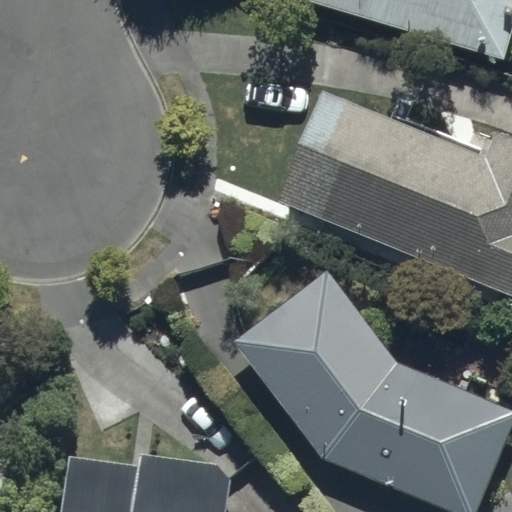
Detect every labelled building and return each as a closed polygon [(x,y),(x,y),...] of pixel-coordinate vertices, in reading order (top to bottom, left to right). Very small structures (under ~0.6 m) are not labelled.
[(511,0),(296,0),(506,59),(511,39),(511,0)] [(277,198),(511,295),(511,135),(494,128),(486,154),(322,90),(277,198)] [(325,460),(452,511),(473,511),(511,418),(511,406),(396,359),(331,265),(235,332),(325,460)] [(0,452),(0,487),(14,458),(0,452)] [(69,458),(62,511),(224,511),(231,463),(140,452),(138,466),(69,458)]
